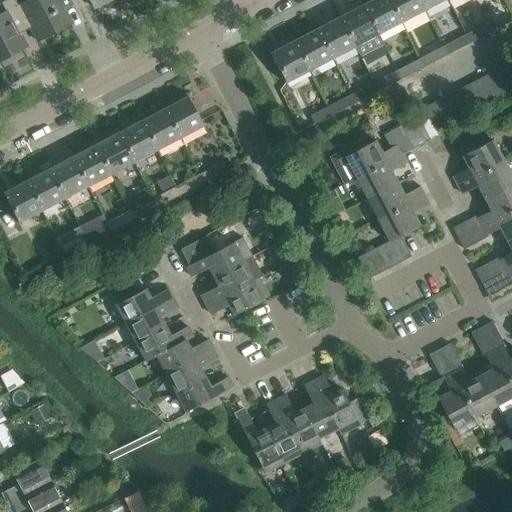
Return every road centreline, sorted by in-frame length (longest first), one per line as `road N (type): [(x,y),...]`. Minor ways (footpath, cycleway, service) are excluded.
road 1 (residential): [(351,324),(204,37)]
road 2 (unclassified): [(0,146),(204,37)]
road 3 (residential): [(300,349),(243,377),(220,333),(200,324),(160,253)]
road 4 (residential): [(347,511),(413,459),(413,414),(385,357)]
